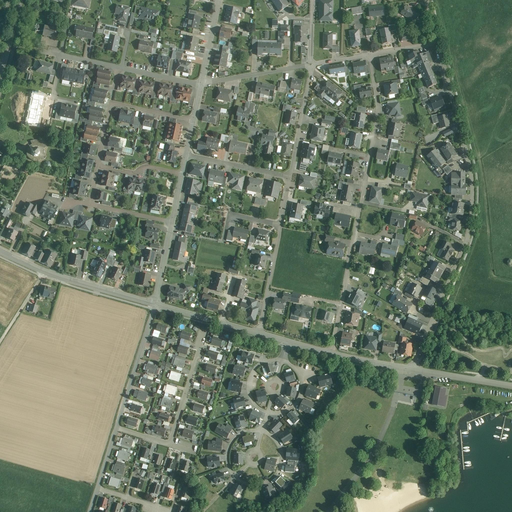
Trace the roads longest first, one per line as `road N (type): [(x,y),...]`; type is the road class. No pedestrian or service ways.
road 1 (residential): [(412,369),(466,239),(472,204),(438,42)]
road 2 (residential): [(331,353),(378,110),(369,54)]
road 3 (residential): [(289,176),(258,333)]
road 4 (residential): [(117,426),(154,304)]
